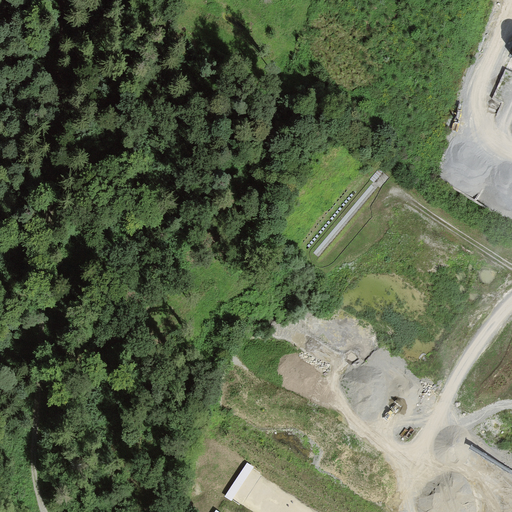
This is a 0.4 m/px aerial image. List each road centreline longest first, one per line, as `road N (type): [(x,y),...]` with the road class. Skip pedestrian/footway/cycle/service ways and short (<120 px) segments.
road 1 (track): [(44,511),(32,439),(60,0)]
road 2 (track): [(415,511),(429,433),(453,365),(511,289)]
road 3 (unknown): [(511,141),(483,97),(511,34)]
